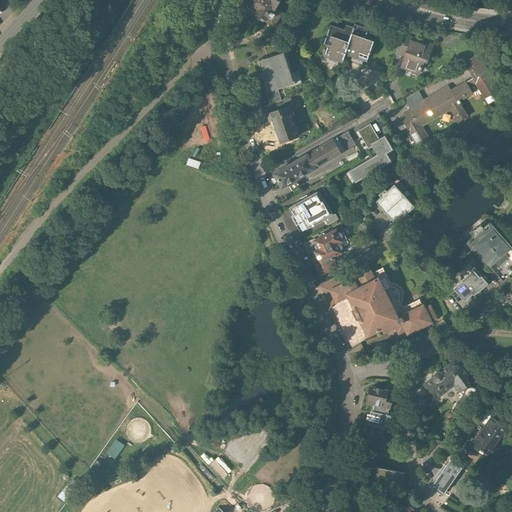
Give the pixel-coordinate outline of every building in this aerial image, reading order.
[(251,0),(250,4),(260,10),(257,16),(276,27),(284,14),(277,9),(282,0),(251,0)] [(356,25),(354,29),(348,27),(346,31),(332,26),(325,45),(329,46),(325,58),(342,64),(345,54),(366,62),(373,42),(364,39),(368,30),(356,25)] [(432,45),(408,37),(401,55),(409,58),(406,66),(415,69),(418,61),(425,63),(432,45)] [(283,53),(260,61),(270,92),(286,86),(286,89),(301,83),(297,71),(291,73),(283,53)] [(481,54),(465,63),(473,78),(487,71),(482,62),(485,61),(481,54)] [(487,73),(473,81),(487,105),(501,97),(487,73)] [(401,117),(418,147),(429,140),(422,127),(451,110),(458,122),(467,117),(458,103),(473,94),(465,82),(451,91),(448,86),(424,101),(422,97),(418,91),(404,100),(408,105),(411,111),(401,117)] [(270,104),(281,101),(277,90),(266,93),(270,104)] [(290,98),(281,101),(270,104),(261,108),(265,121),(269,120),(267,114),(288,107),(290,112),(295,110),(290,98)] [(288,107),(267,114),(269,120),(272,119),(280,142),(298,136),(290,112),(288,107)] [(370,124),(358,131),(368,150),(372,147),(371,144),(379,139),(370,124)] [(349,132),(335,140),(344,154),(357,146),(349,132)] [(379,139),(371,144),(372,147),(377,155),(348,172),(349,172),(352,171),(358,181),(355,183),(391,162),(386,154),(393,150),(385,136),(379,139)] [(335,140),(310,155),(318,169),(344,154),(335,140)] [(281,172),(275,175),(283,190),(290,186),(292,188),(300,183),(298,181),(318,169),(310,155),(289,167),(288,164),(280,169),(281,172)] [(403,194),(394,185),(387,192),(385,189),(378,195),(381,198),(375,203),(385,213),(404,196),(403,194)] [(288,209),(302,233),(333,216),(319,191),(288,209)] [(406,198),(404,196),(385,213),(395,225),(398,222),(401,219),(403,222),(410,216),(407,214),(414,207),(406,198)] [(407,232),(398,222),(395,225),(386,233),(395,243),(407,232)] [(511,251),(488,224),(467,242),(490,267),(505,254),(511,262),(511,251)] [(336,230),(318,239),(319,241),(318,245),(317,245),(319,248),(322,249),(323,250),(315,254),(319,262),(322,260),(323,261),(315,265),(319,273),(323,271),(324,273),(349,260),(345,252),(347,251),(346,249),(352,246),(348,238),(344,240),(341,234),(338,232),(336,230)] [(488,284),(474,267),(460,279),(462,281),(453,289),(464,302),(473,295),(474,296),(477,293),(478,293),(488,284)] [(357,277),(363,289),(348,296),(368,335),(383,328),(385,332),(395,327),(397,332),(398,332),(399,333),(400,333),(401,333),(406,331),(408,334),(431,323),(430,322),(436,319),(430,306),(424,309),(419,300),(402,308),(383,268),(371,274),(368,269),(356,275),(357,277)] [(331,304),(348,296),(363,289),(357,277),(347,282),(343,274),(321,284),(331,304)] [(462,419),(476,397),(477,393),(476,391),(475,389),(473,388),(471,388),(468,381),(468,373),(463,366),(457,364),(450,364),(425,383),(436,398),(453,384),(459,392),(462,394),(450,411),(462,419)] [(390,402),(385,401),(387,391),(370,387),(366,404),(374,405),(369,426),(387,430),(390,416),(387,416),(390,402)] [(492,418),(472,445),(489,457),(509,430),(492,418)] [(451,462),(447,468),(458,476),(462,470),(451,462)] [(405,474),(374,467),(371,482),(401,489),(405,474)] [(445,467),(432,484),(445,494),(458,476),(447,468),(445,467)] [(65,486),(56,497),(65,504),(66,505),(75,493),(73,492),(65,486)]
